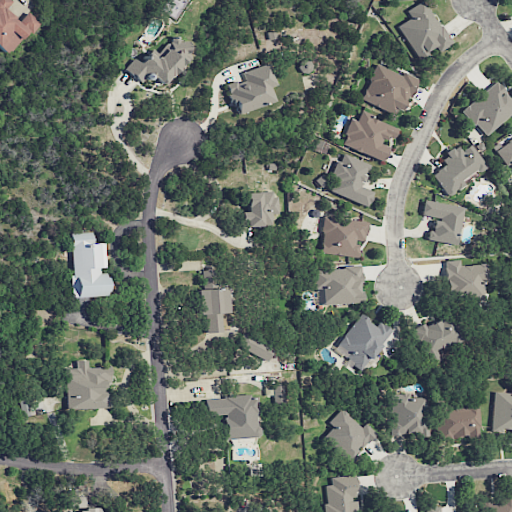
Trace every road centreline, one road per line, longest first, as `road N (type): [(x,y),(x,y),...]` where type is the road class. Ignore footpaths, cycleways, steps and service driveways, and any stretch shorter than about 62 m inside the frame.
road 1 (residential): [(169,511),(152,201),(184,135)]
road 2 (residential): [(398,293),(396,209),(412,147),(442,93),(499,33)]
road 3 (residential): [(166,461),(59,467),(0,457)]
